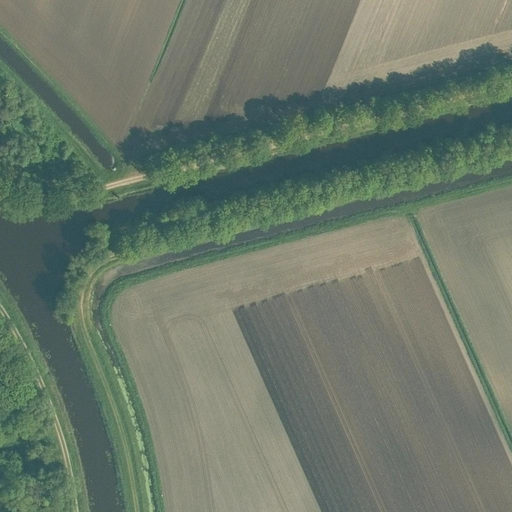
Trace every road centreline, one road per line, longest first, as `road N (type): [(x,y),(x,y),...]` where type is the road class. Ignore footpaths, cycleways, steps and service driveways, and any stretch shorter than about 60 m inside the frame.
road 1 (track): [(120,181),(511,85)]
road 2 (track): [(163,242),(511,149)]
road 3 (track): [(163,242),(92,257),(72,297),(129,511)]
road 4 (track): [(75,511),(51,411),(0,306)]
road 5 (track): [(0,188),(47,199),(120,181)]
